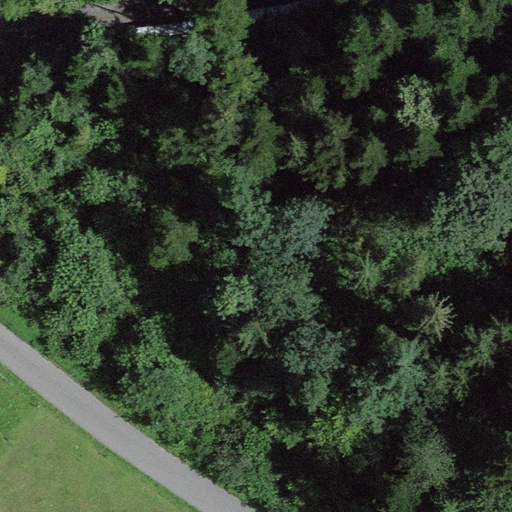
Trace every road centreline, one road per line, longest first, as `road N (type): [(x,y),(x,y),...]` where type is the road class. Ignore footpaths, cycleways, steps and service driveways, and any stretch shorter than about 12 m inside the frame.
road 1 (unclassified): [(0,355),(220,511)]
road 2 (track): [(172,0),(0,28)]
